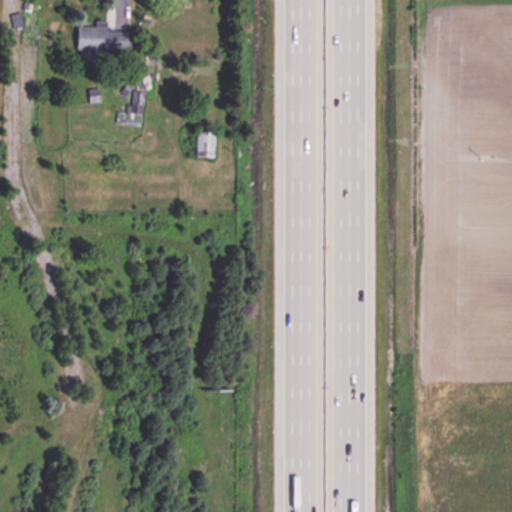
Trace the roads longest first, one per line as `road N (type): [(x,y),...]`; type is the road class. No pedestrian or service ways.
road 1 (motorway): [(353,511),(353,0)]
road 2 (motorway): [(296,0),(296,511)]
